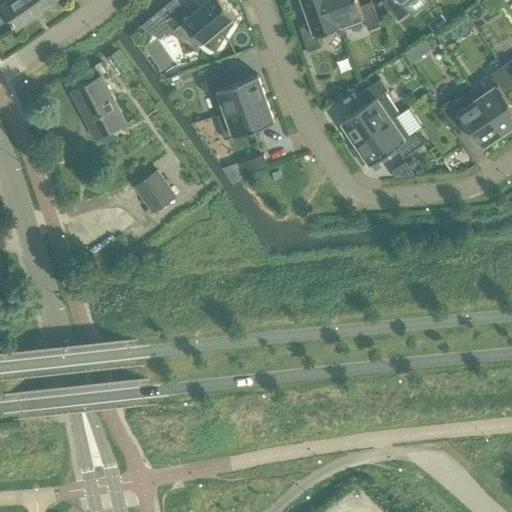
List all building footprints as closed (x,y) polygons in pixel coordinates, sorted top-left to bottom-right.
[(8,0),(0,6),(0,8),(9,22),(8,23),(10,26),(12,25),(14,29),(55,0),(8,0)] [(202,0),(181,18),(199,40),(232,13),(221,0),(202,0)] [(354,0),(329,0),(327,1),(342,41),(366,33),(362,21),(354,0)] [(372,0),(371,0),(361,5),(371,24),(382,19),(372,0)] [(342,41),(327,1),(302,10),(313,38),(317,50),(342,41)] [(412,63),(419,58),(412,48),(405,53),(412,63)] [(72,91),(96,137),(125,123),(101,76),(72,91)] [(215,95),(223,118),(264,104),(255,80),(227,91),(215,95)] [(498,84),(478,98),(502,133),(511,126),(511,104),(505,94),(498,84)] [(341,120),(355,142),(391,118),(376,96),(366,103),(341,120)] [(502,133),(478,98),(457,111),(457,112),(464,122),(481,147),(502,133)] [(264,104),(223,118),(231,141),(232,142),(244,137),(272,127),(264,104)] [(391,118),(355,142),(370,164),(395,147),(406,140),(405,139),(391,118)] [(232,142),(231,141),(219,146),(223,158),(248,149),(244,137),(232,142)] [(231,178),(269,165),(264,152),(226,165),(231,178)] [(134,186),(153,212),(176,196),(157,170),(134,186)] [(272,173),(274,181),(281,178),(278,171),(272,173)]
